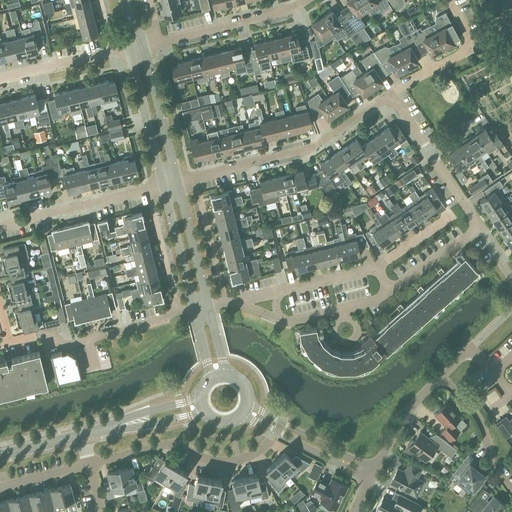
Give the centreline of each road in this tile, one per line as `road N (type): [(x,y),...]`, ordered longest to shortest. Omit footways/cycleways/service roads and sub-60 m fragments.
road 1 (residential): [(195,178),(309,151),(390,95)]
road 2 (residential): [(90,466),(162,446),(222,465),(248,461),(277,432)]
road 3 (residential): [(9,345),(42,337),(60,345),(177,311)]
road 4 (residential): [(481,228),(390,95)]
road 5 (residential): [(147,190),(0,226)]
road 6 (residential): [(160,41),(304,0)]
road 7 (residential): [(390,95),(470,44),(447,0)]
road 8 (tertiary): [(136,47),(134,69),(163,186)]
road 9 (tertiary): [(177,182),(148,65),(136,47)]
road 10 (residential): [(511,487),(473,409),(437,380)]
road 11 (residential): [(226,303),(195,178)]
road 12 (tertiary): [(207,304),(177,182)]
road 13 (tertiary): [(163,186),(194,307)]
road 14 (residential): [(147,190),(177,311)]
